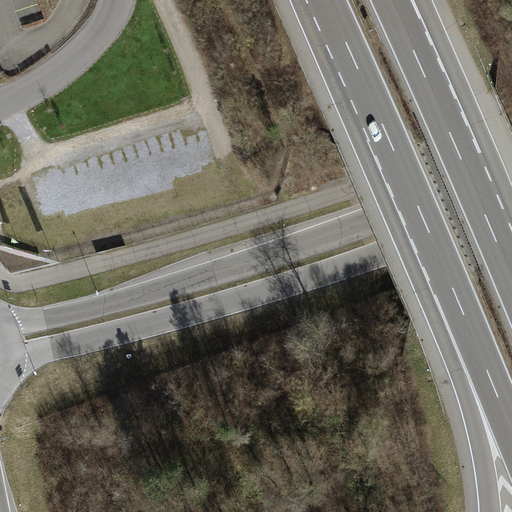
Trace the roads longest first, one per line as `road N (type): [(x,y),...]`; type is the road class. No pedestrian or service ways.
road 1 (secondary): [(511,187),(320,258),(12,345)]
road 2 (motorway): [(326,0),(454,293)]
road 3 (motorway): [(511,277),(390,0)]
road 4 (motorway): [(454,293),(488,511)]
road 5 (motorway): [(454,293),(511,432)]
